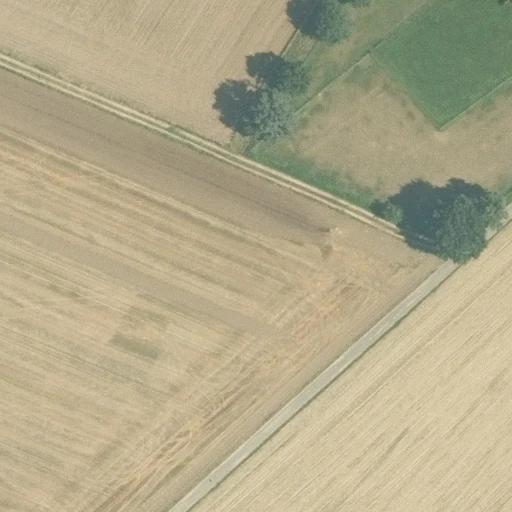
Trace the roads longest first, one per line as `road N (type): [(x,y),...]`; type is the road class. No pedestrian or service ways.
road 1 (track): [(0,59),(461,255)]
road 2 (track): [(511,208),(182,511)]
